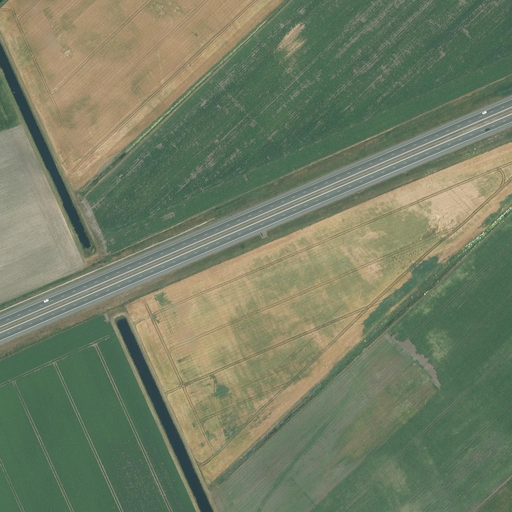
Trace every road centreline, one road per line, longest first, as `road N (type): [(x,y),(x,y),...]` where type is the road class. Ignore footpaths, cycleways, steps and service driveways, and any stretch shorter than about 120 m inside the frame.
road 1 (motorway): [(511,103),(0,323)]
road 2 (motorway): [(0,337),(511,118)]
